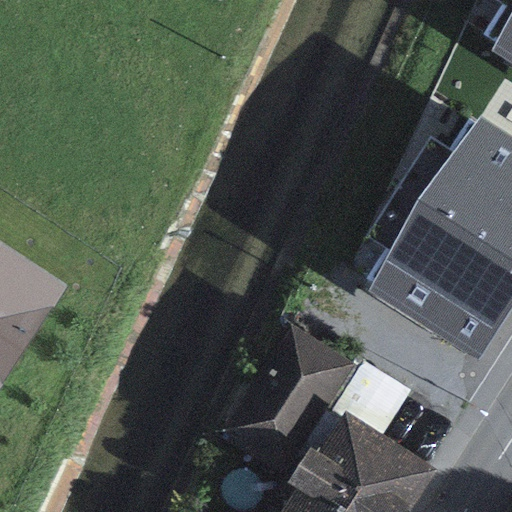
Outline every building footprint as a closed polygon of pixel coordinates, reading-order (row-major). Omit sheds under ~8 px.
[(511,0),(509,0),(482,47),(511,64),(511,0)] [(367,280),(480,352),(511,301),(511,135),(477,113),(452,153),(431,140),(375,227),(394,238),(367,280)] [(0,382),(70,277),(0,230),(0,382)] [(354,363),(294,323),(223,430),(287,473),(354,363)] [(408,511),(436,468),(345,408),(319,449),(313,444),(288,480),(295,486),(278,511),(408,511)]
